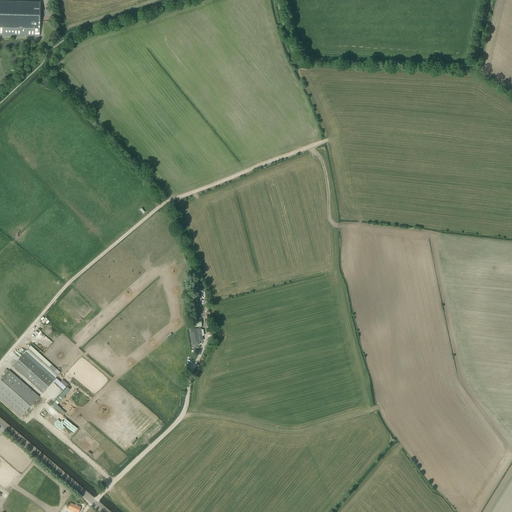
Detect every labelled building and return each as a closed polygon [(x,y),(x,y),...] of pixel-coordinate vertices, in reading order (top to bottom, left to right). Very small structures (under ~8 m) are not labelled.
[(0,35),(40,37),(41,3),(0,2),(0,35)] [(201,320),(193,321),(194,328),(202,327),(201,320)] [(201,330),(201,329),(197,330),(197,329),(189,331),(192,346),(200,345),(199,342),(203,342),(202,336),(203,336),(204,336),(203,330),(202,330),(201,330)] [(42,393),(53,381),(24,354),(13,366),(42,393)] [(0,396),(21,416),(38,397),(9,371),(0,380),(0,396)] [(55,378),(53,381),(63,390),(68,385),(63,380),(60,383),(55,378)] [(75,511),(78,511),(81,508),(70,503),(68,508),(75,511)]
